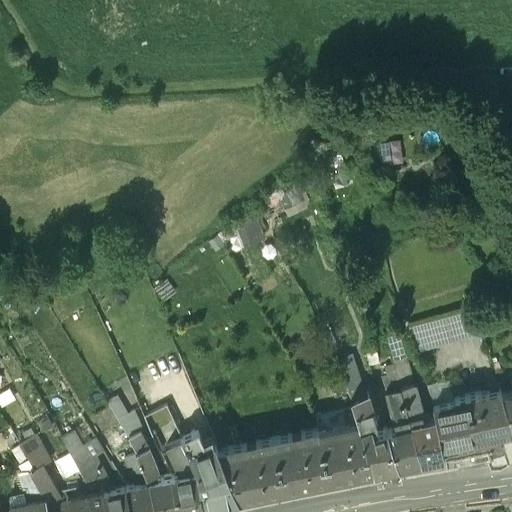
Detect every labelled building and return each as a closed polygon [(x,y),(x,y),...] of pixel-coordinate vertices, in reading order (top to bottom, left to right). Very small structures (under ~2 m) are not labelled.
[(442,81),(412,90),(418,108),(448,99),(442,81)] [(470,91),(448,99),(455,118),(477,110),(470,91)] [(327,167),(335,189),(353,182),(345,160),(327,167)] [(303,184),(278,196),(288,216),(308,207),(310,198),(303,184)] [(256,216),(233,225),(236,234),(241,248),(265,238),(256,216)] [(232,222),(217,234),(223,242),(236,234),(233,225),(232,222)] [(217,234),(207,241),(215,251),(224,244),(223,242),(217,234)] [(176,290),(167,278),(154,287),(162,301),(176,290)] [(474,306),(407,325),(415,348),(481,329),(474,306)] [(413,380),(399,330),(386,334),(393,360),(400,383),(413,380)] [(378,358),(372,339),(363,343),(368,360),(378,358)] [(400,383),(393,360),(384,362),(391,386),(400,383)] [(356,364),(342,369),(351,394),(364,390),(356,364)] [(423,416),(413,380),(400,383),(420,458),(444,454),(441,442),(434,413),(423,416)] [(420,458),(400,383),(391,386),(385,387),(394,417),(396,419),(398,418),(399,423),(386,427),(397,462),(420,458)] [(481,390),(480,388),(453,394),(454,396),(432,401),(434,413),(441,442),(482,433),(481,433),(502,429),(489,388),(481,390)] [(511,388),(502,390),(511,420),(511,388)] [(385,424),(373,428),(372,423),(376,422),(377,419),(367,389),(364,390),(351,394),(359,419),(374,467),(397,462),(386,427),(385,424)] [(134,406),(128,409),(117,392),(107,398),(128,432),(140,426),(143,424),(134,406)] [(359,419),(319,428),(329,476),(374,467),(359,419)] [(95,432),(83,440),(74,425),(62,433),(79,461),(94,452),(104,445),(95,432)] [(171,470),(157,473),(155,468),(157,465),(148,443),(140,426),(128,432),(135,448),(134,448),(147,475),(155,511),(160,511),(179,508),(171,470)] [(176,426),(163,433),(167,441),(180,435),(176,426)] [(238,495),(239,495),(218,449),(214,438),(206,442),(197,426),(180,435),(196,466),(204,503),(204,504),(239,497),(238,495)] [(52,456),(37,428),(19,439),(34,464),(42,459),(43,461),(52,456)] [(284,486),(329,476),(319,428),(274,437),(284,486)] [(196,466),(180,435),(167,441),(166,442),(176,463),(180,464),(184,462),(185,467),(171,470),(179,508),(204,503),(196,466)] [(274,437),(218,449),(239,495),(284,486),(274,437)] [(147,475),(134,448),(124,452),(135,478),(147,475)] [(133,511),(126,480),(112,483),(95,453),(94,452),(79,461),(94,487),(103,485),(108,511),(133,511)] [(43,461),(42,459),(34,464),(28,468),(45,492),(46,492),(46,494),(61,492),(43,461)] [(135,478),(126,480),(133,511),(155,511),(147,475),(135,478)] [(94,487),(80,490),(78,481),(61,485),(62,491),(66,511),(108,511),(103,485),(94,487)] [(61,492),(46,494),(46,492),(45,492),(31,495),(10,500),(12,508),(12,511),(66,511),(62,491),(61,492)]
